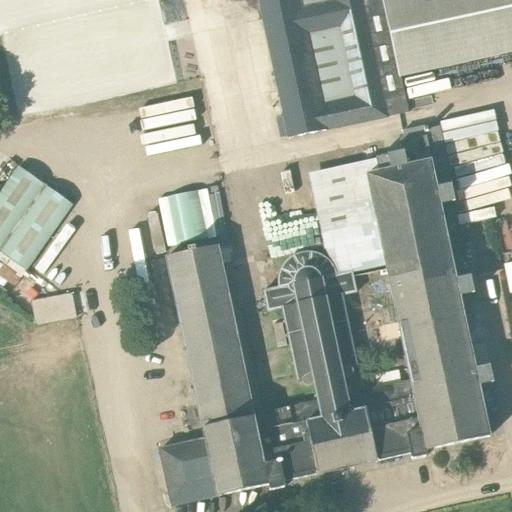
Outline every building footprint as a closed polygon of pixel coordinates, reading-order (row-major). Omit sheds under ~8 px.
[(401,77),(384,0),(258,0),(288,139),(290,139),(290,138),(300,136),(300,137),(302,136),(312,134),(314,134),(314,133),(324,131),(324,132),(326,131),(409,113),(401,77)] [(511,0),(384,0),(401,77),(464,64),(511,53),(511,0)] [(460,73),(412,82),(417,110),(466,100),(460,73)] [(411,381),(346,395),(318,401),(254,416),(250,398),(250,396),(249,396),(245,378),(246,378),(246,376),(245,376),(241,358),(242,358),(238,339),(237,337),(233,319),(233,318),(233,317),(232,317),(229,298),(229,296),(228,296),(225,280),(225,279),(222,267),(218,249),(219,249),(218,247),(216,247),(216,248),(201,251),(201,250),(200,251),(199,247),(184,250),(185,254),(183,254),(183,255),(168,258),(166,258),(166,260),(167,260),(171,278),(170,278),(171,280),(173,288),(172,288),(173,290),(177,308),(177,310),(181,328),(181,330),(182,330),(186,348),(185,348),(186,350),(190,368),(189,368),(190,370),(194,387),(194,389),(198,407),(198,409),(199,409),(203,427),(202,427),(203,429),(205,440),(160,450),(172,507),(269,486),(269,487),(270,489),(269,490),(272,491),(284,488),(285,486),(284,483),(285,483),(284,482),(317,475),(319,475),(375,462),(375,463),(377,462),(410,454),(410,456),(411,456),(411,458),(411,459),(413,460),(425,457),(426,457),(427,455),(426,455),(426,453),(426,451),(489,437),(478,386),(480,386),(490,383),(491,384),(493,383),(493,380),(492,380),(490,369),(489,366),(475,369),(473,359),(460,300),(475,298),(470,276),(456,279),(440,205),(455,203),(454,200),(451,188),(452,188),(451,185),(451,186),(445,160),(446,160),(445,158),(439,130),(439,128),(437,128),(437,129),(428,131),(427,129),(425,129),(424,126),(402,131),(403,136),(402,137),(401,138),(400,139),(400,140),(399,142),(399,143),(399,145),(401,153),(390,156),(390,155),(387,156),(388,157),(376,160),(379,173),(367,176),(411,381)] [(0,249),(27,269),(75,204),(21,165),(0,193),(0,249)] [(317,398),(318,401),(346,395),(346,392),(348,392),(348,389),(345,390),(343,379),(346,378),(348,378),(349,378),(350,377),(351,376),(352,375),(352,374),(352,373),(352,372),(352,371),(352,370),(351,369),(354,368),(357,368),(356,365),(353,352),(356,352),(355,349),(353,350),(350,339),(353,338),(352,335),(350,336),(347,325),(350,324),(349,322),(347,322),(345,311),(347,310),(346,308),(344,308),(342,297),(342,296),(353,294),(356,293),(352,272),(336,276),(334,268),(331,264),(327,260),(323,257),(318,255),(313,254),(308,253),(303,254),(297,255),(293,257),(289,260),(285,264),(282,268),(280,272),(279,277),(278,282),(279,288),(279,289),(266,291),(263,292),(264,295),(264,294),(267,309),(268,312),(271,312),(271,311),(282,309),(282,310),(285,321),(282,322),(283,324),(285,324),(288,335),(285,335),(286,338),(288,338),(291,349),(288,349),(289,352),(291,351),(294,363),(291,363),(292,366),(294,365),(297,378),(296,378),(297,381),(300,380),(303,379),(303,380),(303,381),(303,382),(303,383),(304,384),(304,385),(306,386),(307,387),(308,387),(309,387),(314,385),(317,396),(314,396),(315,399),(317,398)] [(31,303),(35,326),(76,318),(71,295),(31,303)]
